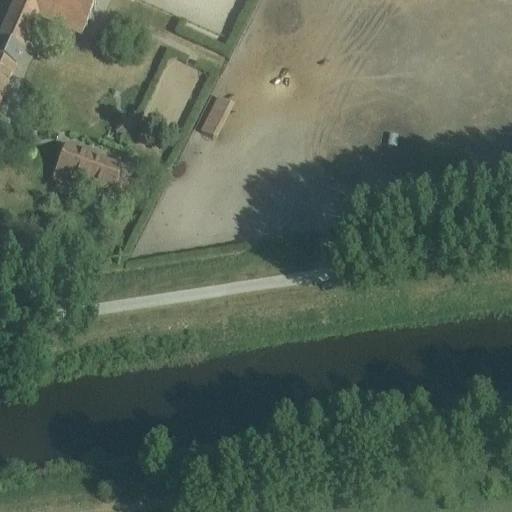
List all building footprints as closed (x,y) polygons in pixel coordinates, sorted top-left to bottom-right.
[(0,107),(3,100),(1,99),(5,92),(7,93),(10,86),(7,85),(11,78),(13,79),(37,20),(80,39),(97,0),(15,0),(0,32),(0,107)] [(326,11),(322,21),(337,27),(341,17),(326,11)] [(218,101),(200,135),(216,142),(233,109),(218,101)] [(121,120),(115,135),(131,141),(136,126),(121,120)] [(65,146),(52,183),(72,191),(75,181),(123,199),(133,173),(65,146)]
